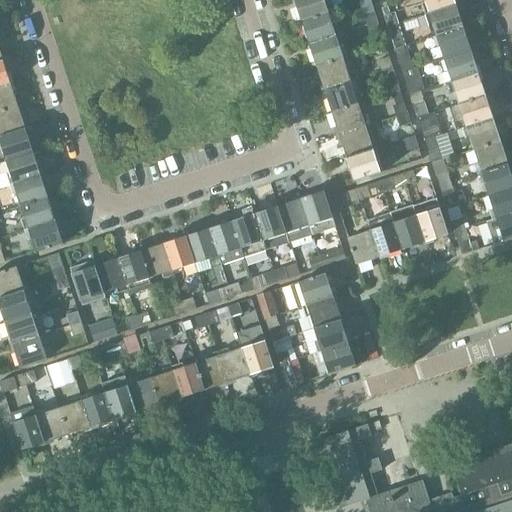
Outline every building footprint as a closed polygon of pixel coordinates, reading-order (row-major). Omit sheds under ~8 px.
[(294,0),(302,21),(328,12),(324,0),(294,0)] [(424,0),(429,13),(456,4),(454,0),(424,0)] [(433,37),(437,36),(463,27),(456,4),(429,13),(425,14),(433,37)] [(363,14),(367,25),(378,22),(374,11),(363,14)] [(302,21),(309,44),(336,35),(328,12),(302,21)] [(384,16),(387,26),(399,23),(395,13),(384,16)] [(378,22),(367,25),(370,36),(381,32),(378,22)] [(387,26),(395,49),(406,46),(399,23),(387,26)] [(437,36),(444,59),(471,50),(463,27),(437,36)] [(309,44),(317,67),(344,58),(336,35),(309,44)] [(395,49),(402,72),(413,68),(406,46),(395,49)] [(444,59),(452,81),(478,73),(471,50),(444,59)] [(378,60),(382,71),(393,68),(389,57),(378,60)] [(324,90),(351,81),(358,79),(355,69),(348,71),(344,58),(317,67),(324,90)] [(0,61),(0,86),(11,83),(3,60),(0,61)] [(402,72),(409,95),(421,91),(421,92),(424,91),(416,67),(413,68),(402,72)] [(382,71),(389,94),(400,91),(393,68),(382,71)] [(452,81),(459,104),(486,96),(478,73),(452,81)] [(324,90),(332,113),(358,104),(351,81),(324,90)] [(0,86),(0,112),(18,106),(11,83),(0,86)] [(389,94),(397,117),(408,114),(400,91),(389,94)] [(421,91),(409,95),(413,105),(424,102),(421,92),(421,91)] [(457,130),(466,127),(493,119),(486,96),(459,104),(449,107),(457,130)] [(339,136),(366,127),(371,126),(368,116),(363,117),(358,104),(332,113),(339,136)] [(0,112),(0,137),(26,129),(18,106),(0,112)] [(417,118),(425,141),(442,135),(434,112),(417,118)] [(408,114),(397,117),(404,138),(415,135),(408,114)] [(466,127),(474,150),(501,141),(493,119),(466,127)] [(339,136),(347,159),(373,150),(366,127),(339,136)] [(0,137),(0,141),(6,161),(33,152),(26,129),(0,137)] [(474,150),(481,173),(508,164),(501,141),(474,150)] [(373,150),(347,159),(354,182),(381,173),(373,150)] [(6,161),(14,184),(41,175),(33,152),(6,161)] [(481,173),(489,196),(511,188),(511,176),(508,164),(481,173)] [(427,166),(403,174),(407,185),(430,177),(427,166)] [(436,176),(440,187),(451,183),(447,172),(436,176)] [(403,174),(380,181),(384,193),(407,185),(403,174)] [(14,184),(21,207),(48,198),(41,175),(14,184)] [(380,181),(357,189),(361,200),(384,193),(380,181)] [(451,183),(440,187),(447,209),(465,203),(461,190),(454,193),(451,183)] [(308,197),(301,199),(313,235),(336,228),(323,188),(307,193),(308,197)] [(511,188),(489,196),(496,219),(511,213),(511,188)] [(361,200),(357,189),(347,192),(351,203),(361,200)] [(21,207),(29,229),(56,221),(48,198),(21,207)] [(301,199),(278,207),(290,243),(313,235),(301,199)] [(414,206),(391,214),(402,250),(425,242),(417,216),(414,206)] [(278,207),(255,214),(267,250),(290,243),(278,207)] [(440,208),(417,216),(425,242),(449,235),(440,208)] [(511,213),(496,219),(487,222),(494,245),(511,239),(511,213)] [(255,214),(232,222),(244,258),(267,250),(255,214)] [(367,221),(371,231),(379,257),(402,250),(391,214),(367,221)] [(451,222),(455,233),(466,229),(462,218),(451,222)] [(56,221),(29,229),(36,252),(63,244),(56,221)] [(232,222),(209,229),(221,265),(244,258),(232,222)] [(209,229),(186,237),(195,263),(208,259),(211,269),(221,265),(209,229)] [(466,229),(455,233),(462,255),(473,251),(466,229)] [(379,257),(371,231),(347,238),(356,265),(379,257)] [(186,237),(163,244),(172,271),(195,263),(186,237)] [(163,244),(141,252),(149,278),(172,271),(163,244)] [(342,249),(320,256),(324,267),(346,260),(342,249)] [(141,252),(118,259),(126,286),(149,278),(141,252)] [(49,257),(56,279),(66,276),(59,253),(49,257)] [(324,267),(320,256),(310,260),(314,271),(324,267)] [(118,259),(95,267),(103,293),(126,286),(118,259)] [(296,266),(275,273),(278,282),(299,275),(296,266)] [(0,272),(0,297),(24,290),(17,267),(0,272)] [(103,293),(95,267),(72,274),(81,301),(103,293)] [(275,273),(252,281),(255,290),(278,282),(275,273)] [(298,309),(307,306),(307,305),(333,297),(326,273),(290,285),(298,309)] [(66,276),(56,279),(60,293),(70,290),(66,276)] [(238,282),(228,286),(232,297),(255,290),(252,281),(239,285),(238,282)] [(232,297),(228,286),(218,289),(222,301),(232,297)] [(0,297),(0,306),(5,322),(32,313),(24,290),(0,297)] [(307,305),(307,306),(314,328),(341,320),(333,297),(307,305)] [(193,298),(182,302),(186,312),(197,308),(193,298)] [(186,312),(182,302),(172,305),(176,316),(186,312)] [(228,307),(231,318),(242,315),(238,303),(228,307)] [(262,308),(265,319),(277,315),(273,304),(262,308)] [(215,311),(206,314),(209,325),(218,322),(215,311)] [(68,315),(71,326),(81,323),(78,312),(68,315)] [(5,322),(13,345),(39,336),(32,313),(5,322)] [(147,313),(136,316),(140,327),(150,323),(147,313)] [(209,325),(206,314),(195,317),(198,328),(209,325)] [(265,319),(273,342),(284,338),(277,315),(265,319)] [(140,327),(136,316),(126,319),(129,330),(140,327)] [(314,328),(322,352),(348,343),(341,320),(314,328)] [(81,323),(71,326),(74,336),(85,332),(81,323)] [(104,327),(108,338),(118,334),(114,323),(104,327)] [(170,326),(160,329),(164,340),(174,337),(170,326)] [(160,329),(137,336),(141,348),(164,340),(160,329)] [(39,336),(13,345),(20,368),(47,359),(39,336)] [(137,336),(114,343),(118,355),(141,348),(137,336)] [(273,342),(280,365),(291,361),(284,338),(273,342)] [(265,341),(242,348),(251,375),(274,367),(265,341)] [(118,355),(114,343),(98,348),(101,360),(118,355)] [(348,343),(322,352),(329,375),(356,366),(348,343)] [(242,348),(219,356),(228,382),(251,375),(242,348)] [(91,352),(68,359),(72,370),(94,363),(91,352)] [(219,356),(197,363),(205,390),(228,382),(219,356)] [(72,370),(68,359),(46,366),(52,385),(58,383),(55,373),(61,371),(61,373),(72,370)] [(291,361),(280,365),(287,388),(299,385),(291,361)] [(197,363),(174,371),(182,397),(205,390),(197,363)] [(33,371),(22,374),(26,385),(37,382),(33,371)] [(174,371),(151,378),(159,405),(182,397),(174,371)] [(22,374),(14,377),(18,388),(26,385),(22,374)] [(102,384),(105,393),(114,420),(136,412),(126,381),(125,376),(102,384)] [(18,388),(14,377),(0,381),(0,383),(3,393),(18,389),(18,388)] [(137,377),(126,381),(136,412),(159,405),(151,378),(138,382),(137,377)] [(105,393),(82,401),(91,427),(114,420),(105,393)] [(82,401),(59,408),(68,435),(91,427),(82,401)] [(45,442),(36,416),(33,406),(10,414),(22,450),(45,442)] [(59,408),(36,416),(45,442),(68,435),(59,408)] [(423,480),(377,495),(370,474),(382,470),(378,458),(366,462),(359,440),(371,437),(367,425),(318,441),(340,509),(366,500),(369,511),(511,511),(511,446),(487,454),(487,452),(486,453),(486,455),(453,466),(453,463),(451,464),(462,496),(452,499),(440,503),(438,503),(438,504),(431,506),(423,480)]
